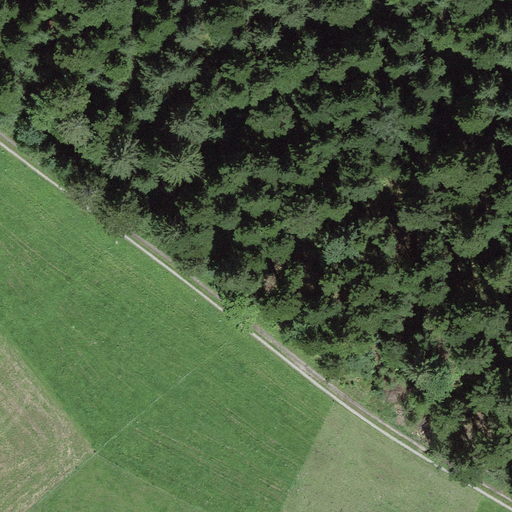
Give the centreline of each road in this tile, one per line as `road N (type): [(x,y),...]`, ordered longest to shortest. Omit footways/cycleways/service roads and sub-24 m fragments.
road 1 (track): [(0,131),(354,409),(511,501)]
road 2 (track): [(136,0),(130,127),(154,250)]
